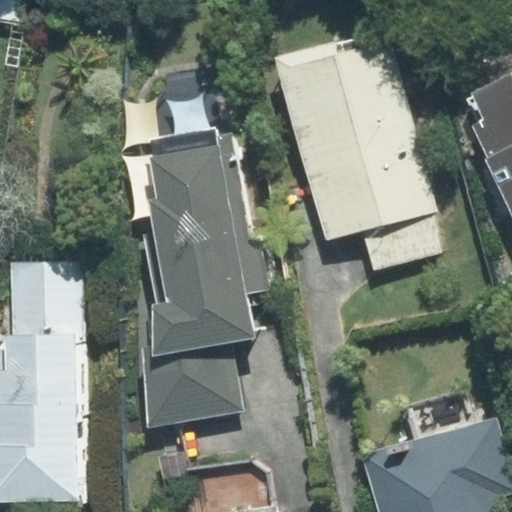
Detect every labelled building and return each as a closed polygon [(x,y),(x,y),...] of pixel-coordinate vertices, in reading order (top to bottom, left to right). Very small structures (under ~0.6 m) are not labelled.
[(342,43),(272,63),(324,245),(361,234),(373,275),(443,255),(432,217),(437,216),(388,44),(346,56),(342,43)] [(511,90),(464,110),(511,225),(511,90)] [(254,344),(216,154),(214,136),(155,147),(158,164),(145,166),(153,208),(146,209),(151,241),(142,243),(154,311),(144,313),(151,353),(140,355),(146,435),(243,415),(232,349),(254,344)] [(4,376),(0,376),(0,508),(77,508),(76,341),(85,341),(85,267),(13,268),(14,343),(4,343),(4,376)] [(416,441),(359,457),(373,511),(500,511),(498,504),(511,499),(511,464),(491,387),(407,410),(416,441)]
